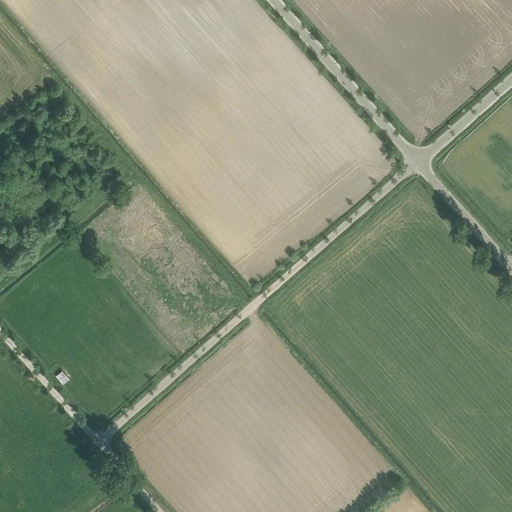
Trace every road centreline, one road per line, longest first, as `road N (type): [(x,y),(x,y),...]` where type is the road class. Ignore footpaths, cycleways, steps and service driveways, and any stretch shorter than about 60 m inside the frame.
road 1 (unclassified): [(161,511),(98,439),(417,157)]
road 2 (unclassified): [(417,157),(277,0)]
road 3 (track): [(0,284),(136,167)]
road 4 (track): [(98,439),(0,329)]
road 5 (unclassified): [(511,266),(417,157)]
road 6 (unclassified): [(417,157),(511,73)]
